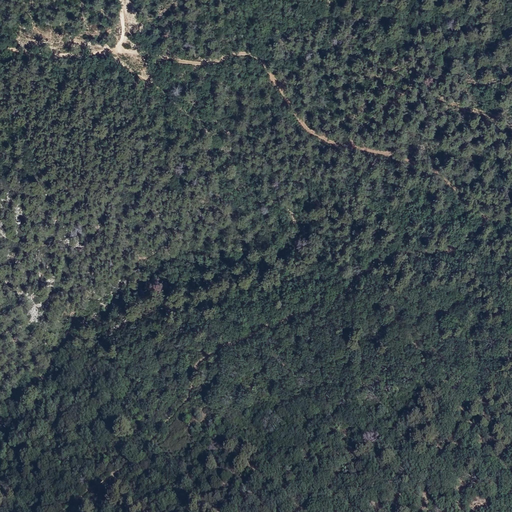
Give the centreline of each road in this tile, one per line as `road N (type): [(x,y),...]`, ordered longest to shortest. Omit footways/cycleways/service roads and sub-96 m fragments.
road 1 (track): [(511,119),(334,81),(283,52),(253,55)]
road 2 (track): [(253,55),(191,62),(113,49)]
